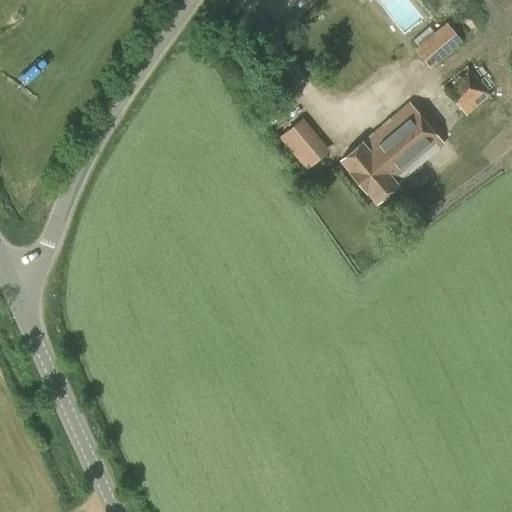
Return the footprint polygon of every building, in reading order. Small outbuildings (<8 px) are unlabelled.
[(461,41),(447,25),(445,22),(433,32),(428,27),(412,40),(417,46),(415,47),(430,66),(461,41)] [(465,116),(488,99),(465,68),(442,85),(465,116)] [(443,144),(408,103),(361,142),(339,160),(349,172),(348,173),(365,192),(365,191),(375,202),(397,184),(396,183),(443,144)] [(305,170),(329,151),(302,118),(278,138),(305,170)] [(497,163),(511,152),(511,136),(509,133),(487,149),(497,163)]
